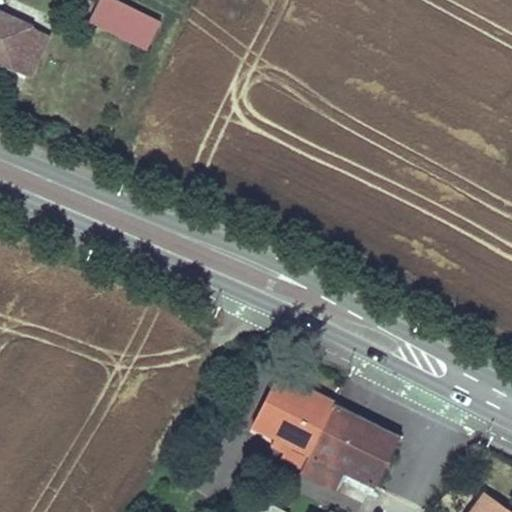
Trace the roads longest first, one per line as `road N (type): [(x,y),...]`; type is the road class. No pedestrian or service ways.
road 1 (primary): [(511,388),(286,267),(0,151)]
road 2 (primary): [(0,188),(511,424)]
